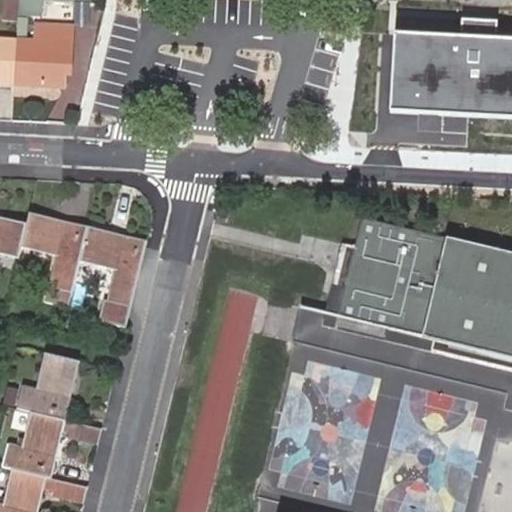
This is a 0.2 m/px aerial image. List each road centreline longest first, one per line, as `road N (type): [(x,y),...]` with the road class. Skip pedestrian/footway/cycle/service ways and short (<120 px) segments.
road 1 (residential): [(114,511),(201,164)]
road 2 (residential): [(201,164),(511,180)]
road 3 (residential): [(0,153),(201,164)]
road 4 (residential): [(201,164),(237,0)]
